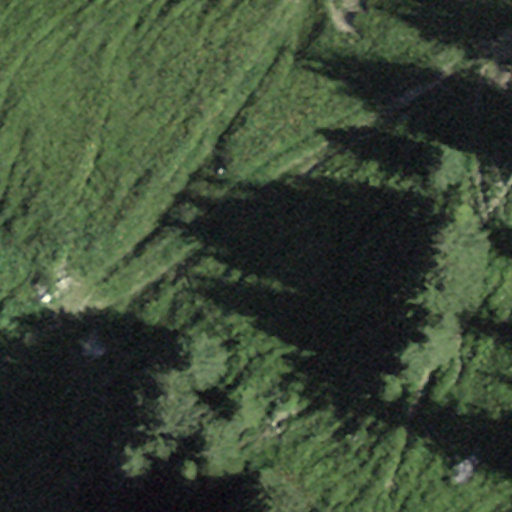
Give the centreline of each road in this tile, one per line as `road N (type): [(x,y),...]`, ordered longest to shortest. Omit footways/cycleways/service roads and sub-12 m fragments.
road 1 (track): [(93,312),(386,114),(511,59)]
road 2 (track): [(329,0),(93,312)]
